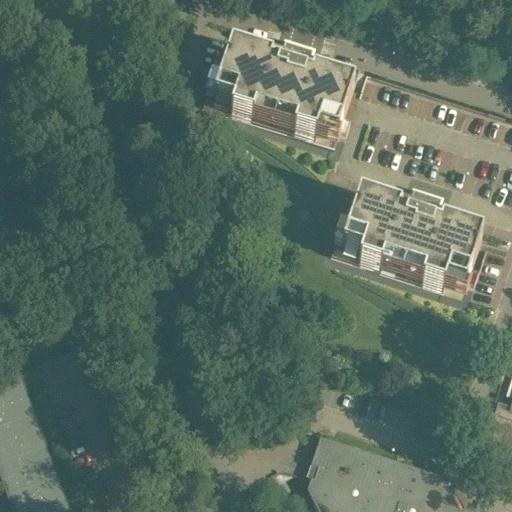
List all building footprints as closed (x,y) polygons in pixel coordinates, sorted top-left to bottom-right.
[(275,51),(276,49),(273,48),(268,63),(270,63),(269,65),(230,53),(213,105),(232,111),(229,120),(333,154),(353,93),(302,76),(305,66),(300,66),(294,65),(288,62),(284,60),(281,57),(275,51)] [(152,63),(169,69),(174,56),(156,50),(152,63)] [(0,232),(9,257),(31,249),(0,163),(0,232)] [(401,197),(399,205),(397,212),(398,212),(398,215),(358,202),(341,254),(360,260),(357,269),(442,297),(445,288),(464,294),(481,242),(430,225),(433,215),(428,215),(421,213),(415,210),(409,206),(404,200),(404,198),(401,197)] [(0,511),(68,511),(19,375),(0,381),(0,511)] [(495,400),(482,442),(511,451),(511,403),(511,405),(495,400)] [(458,511),(442,480),(320,440),(311,467),(318,469),(313,484),(310,483),(306,495),(315,511),(458,511)]
